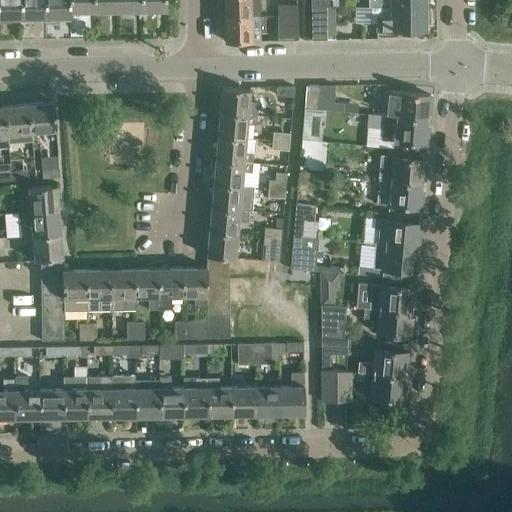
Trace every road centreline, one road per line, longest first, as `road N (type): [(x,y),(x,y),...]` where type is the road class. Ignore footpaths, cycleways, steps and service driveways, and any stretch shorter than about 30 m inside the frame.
road 1 (residential): [(0,452),(410,443),(421,425),(456,61)]
road 2 (residential): [(456,61),(199,64)]
road 3 (residential): [(139,249),(184,249),(199,64)]
road 4 (residential): [(199,64),(0,70)]
